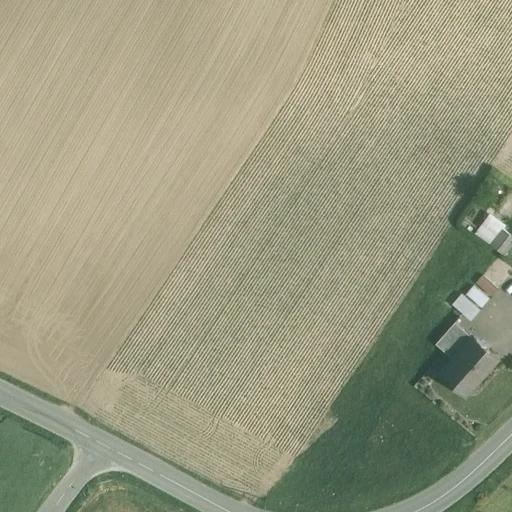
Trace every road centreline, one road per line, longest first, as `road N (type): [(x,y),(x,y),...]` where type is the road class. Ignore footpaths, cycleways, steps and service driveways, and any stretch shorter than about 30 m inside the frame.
road 1 (tertiary): [(222,511),(101,444)]
road 2 (tertiary): [(511,434),(447,496),(413,511)]
